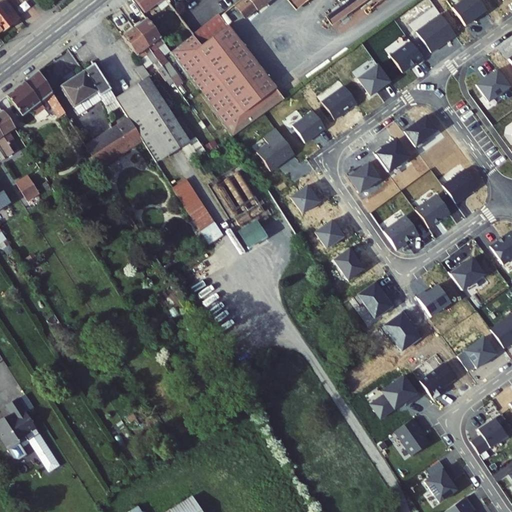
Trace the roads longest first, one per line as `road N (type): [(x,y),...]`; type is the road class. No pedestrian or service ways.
road 1 (residential): [(432,85),(323,165),(400,279),(511,204)]
road 2 (residential): [(506,511),(454,430),(466,406),(511,374)]
road 3 (residential): [(511,192),(432,85)]
road 4 (primary): [(0,75),(96,0)]
